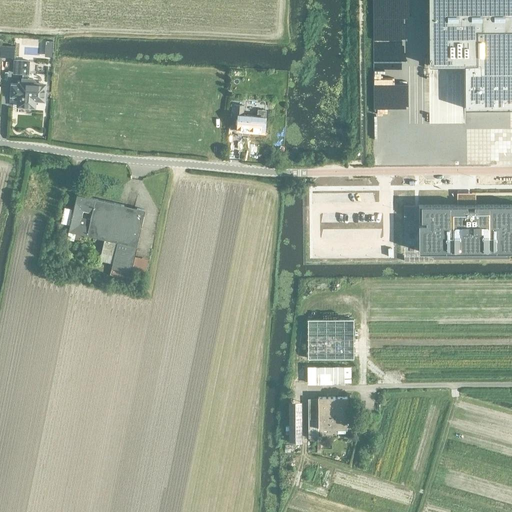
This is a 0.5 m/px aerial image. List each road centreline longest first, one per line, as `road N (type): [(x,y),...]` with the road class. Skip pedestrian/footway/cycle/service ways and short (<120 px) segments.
road 1 (unclassified): [(511,171),(277,171),(0,142)]
road 2 (unclassified): [(380,385),(511,383)]
